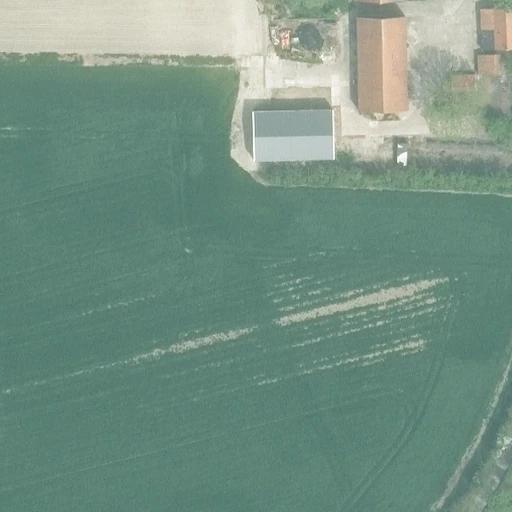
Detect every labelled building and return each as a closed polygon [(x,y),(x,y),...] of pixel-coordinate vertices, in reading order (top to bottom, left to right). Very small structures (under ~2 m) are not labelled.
[(479,49),(511,47),(511,7),(477,9),(479,49)] [(356,109),(404,108),(401,16),(354,17),(356,109)] [(478,76),(499,74),(497,54),(477,56),(478,76)] [(451,90),(474,89),(474,76),(450,77),(451,90)] [(333,158),(332,109),(252,111),(253,160),(333,158)]
